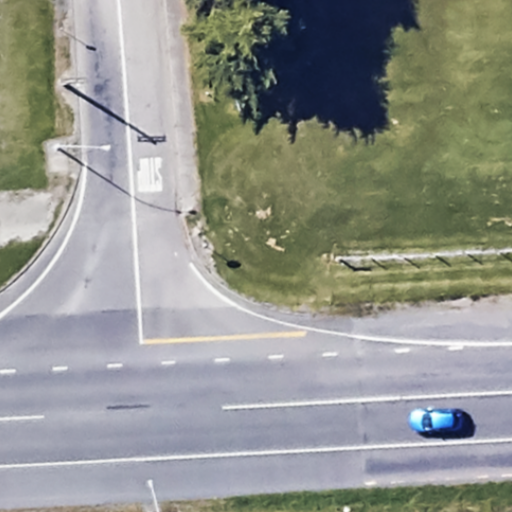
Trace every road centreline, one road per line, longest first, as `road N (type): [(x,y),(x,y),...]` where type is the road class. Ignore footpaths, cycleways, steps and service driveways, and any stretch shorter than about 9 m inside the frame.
road 1 (residential): [(129,0),(143,405)]
road 2 (trunk): [(143,405),(511,386)]
road 3 (trunk): [(0,413),(143,405)]
